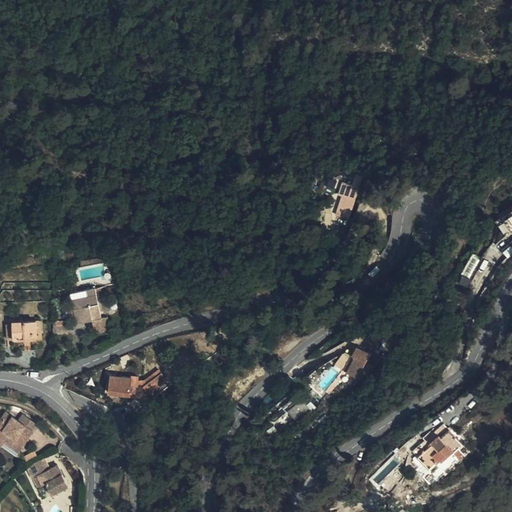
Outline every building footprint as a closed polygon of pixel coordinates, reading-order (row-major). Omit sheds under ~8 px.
[(357,197),(359,185),(346,182),(342,195),(343,195),(338,213),(354,216),(359,197),(357,197)] [(511,210),(502,217),(509,228),(510,229),(511,227),(511,210)] [(509,228),(502,217),(499,218),(506,230),(509,228)] [(511,236),(500,246),(511,261),(511,260),(511,236)] [(469,284),(483,256),(473,251),(459,279),(469,284)] [(102,318),(95,287),(72,292),(79,322),(94,319),(95,326),(97,325),(98,331),(112,328),(109,317),(102,318)] [(43,340),(43,318),(13,319),(13,340),(43,340)] [(9,338),(0,337),(0,351),(8,352),(9,338)] [(353,356),(358,346),(355,345),(350,354),(353,356)] [(355,380),(357,378),(371,352),(366,348),(364,350),(358,346),(353,356),(356,358),(346,375),(355,380)] [(342,373),(346,375),(356,358),(353,356),(342,373)] [(316,383),(323,376),(314,366),(307,374),(316,383)] [(157,378),(141,388),(141,400),(144,403),(163,389),(157,378)] [(141,400),(141,388),(136,388),(136,385),(130,384),(129,386),(121,386),(120,390),(110,389),(109,398),(128,400),(127,404),(134,405),(140,399),(141,400)] [(332,398),(329,402),(337,410),(340,405),(332,398)] [(287,415),(292,424),(306,415),(300,406),(287,415)] [(7,411),(0,420),(0,425),(5,429),(0,437),(5,441),(11,445),(15,440),(23,447),(29,438),(27,436),(32,429),(34,431),(40,423),(25,413),(20,420),(7,411)] [(415,464),(425,476),(437,467),(439,469),(451,460),(460,453),(442,431),(410,457),(415,464)] [(15,440),(11,445),(20,451),(23,447),(15,440)] [(461,455),(460,453),(451,460),(458,468),(461,465),(456,459),(461,455)] [(456,459),(461,465),(467,460),(463,455),(462,453),(461,455),(456,459)] [(51,481),(45,470),(27,478),(33,490),(38,488),(44,498),(47,497),(52,508),(68,500),(58,478),(51,481)] [(39,500),(44,498),(38,488),(33,490),(39,500)]
